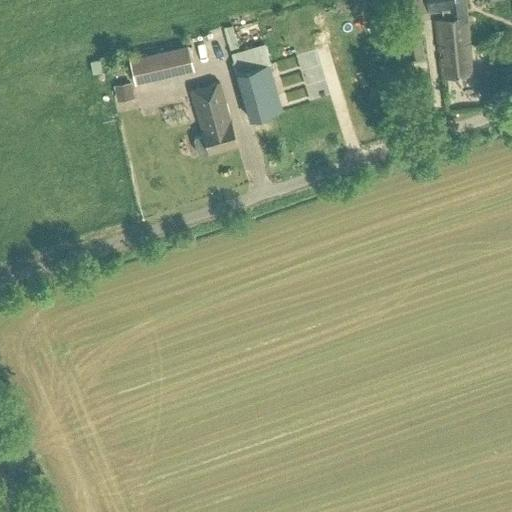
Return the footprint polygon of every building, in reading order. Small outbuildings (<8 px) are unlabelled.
[(413,0),(393,0),(399,59),(401,59),(419,57),(413,0)] [(428,0),(430,14),(438,13),(439,20),(433,21),(439,77),(470,74),(468,57),(465,57),(464,49),(467,49),(462,0),(428,0)] [(232,24),(225,26),(223,26),(229,49),(237,47),(232,24)] [(265,42),(231,51),(248,118),(277,111),(277,110),(277,109),(276,105),(265,64),(268,64),(269,63),(270,63),(265,42)] [(135,82),(194,68),(188,43),(129,56),(135,82)] [(505,96),(511,94),(511,62),(500,65),(505,96)] [(494,69),(478,72),(480,87),(496,84),(494,69)] [(205,150),(234,143),(218,79),(188,86),(200,132),(192,134),(190,136),(194,149),(196,150),(204,148),(205,150)] [(129,83),(112,87),(116,103),(132,99),(129,83)] [(88,88),(78,89),(81,107),(91,106),(88,88)]
